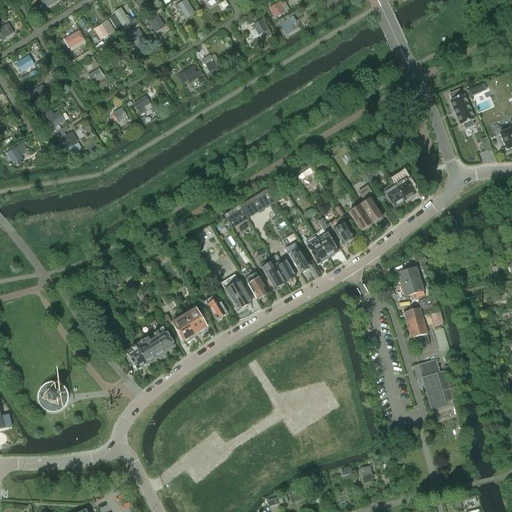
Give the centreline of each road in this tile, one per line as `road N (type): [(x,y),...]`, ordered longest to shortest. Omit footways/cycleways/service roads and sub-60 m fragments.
road 1 (residential): [(117,443),(130,415),(184,368),(350,271),(438,205),(455,178)]
road 2 (unclassified): [(455,178),(382,0)]
road 3 (residential): [(0,465),(90,460),(117,443)]
